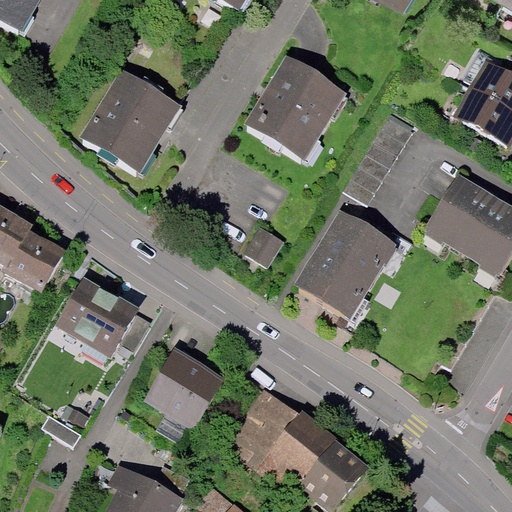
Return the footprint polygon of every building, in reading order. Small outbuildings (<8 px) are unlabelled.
[(0,0),(0,30),(21,42),(43,0),(0,0)] [(206,0),(236,18),(247,0),(206,0)] [(389,0),(408,11),(414,0),(389,0)] [(511,0),(495,0),(511,11),(511,0)] [(245,132),(303,169),(345,102),(287,66),(245,132)] [(505,156),(511,144),(511,87),(479,69),(448,124),(505,156)] [(115,76),(74,145),(135,181),(176,112),(115,76)] [(511,220),(454,184),(421,237),(495,282),(511,255),(511,220)] [(343,328),(392,252),(336,216),(286,292),(343,328)] [(26,236),(0,219),(0,279),(32,300),(57,261),(23,240),(26,236)] [(256,233),(241,259),(264,272),(279,247),(256,233)] [(79,287),(51,336),(106,367),(134,319),(79,287)] [(188,435),(217,387),(172,359),(142,408),(188,435)] [(295,426),(262,400),(223,451),(271,487),(279,476),(294,487),(286,498),(305,511),(338,511),(369,472),(299,420),(295,426)] [(79,440),(46,421),(39,433),(71,453),(79,440)] [(201,471),(165,448),(146,479),(181,502),(201,471)] [(103,511),(173,511),(177,504),(124,475),(103,511)] [(233,505),(214,487),(195,509),(198,511),(244,511),(235,503),(233,505)]
